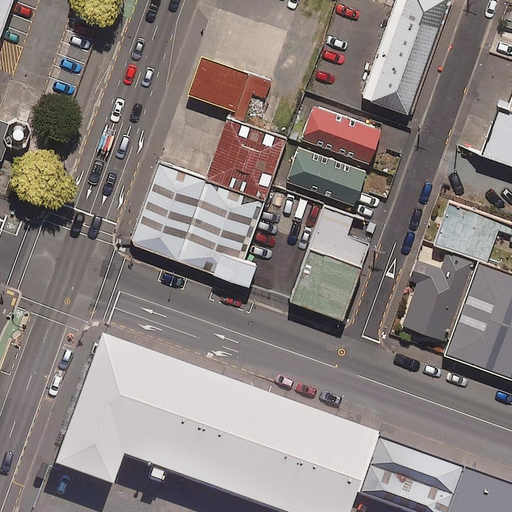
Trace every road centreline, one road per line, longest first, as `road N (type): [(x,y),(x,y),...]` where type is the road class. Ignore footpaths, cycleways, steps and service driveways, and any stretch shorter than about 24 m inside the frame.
road 1 (residential): [(482,0),(348,372)]
road 2 (tertiary): [(63,269),(348,372)]
road 3 (trunk): [(162,0),(63,269)]
road 4 (trunk): [(63,269),(0,445)]
road 5 (tertiary): [(348,372),(511,431)]
